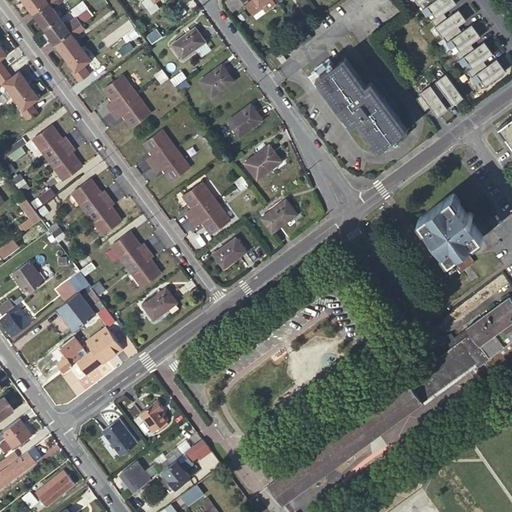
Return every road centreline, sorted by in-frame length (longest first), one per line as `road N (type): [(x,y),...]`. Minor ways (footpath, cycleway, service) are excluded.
road 1 (residential): [(0,1),(223,304)]
road 2 (residential): [(56,427),(223,304)]
road 3 (residential): [(207,0),(321,164)]
road 4 (residential): [(223,304),(342,217)]
road 5 (residential): [(359,205),(467,126)]
